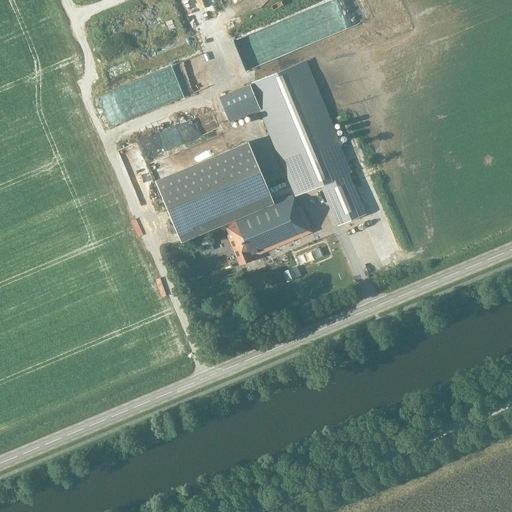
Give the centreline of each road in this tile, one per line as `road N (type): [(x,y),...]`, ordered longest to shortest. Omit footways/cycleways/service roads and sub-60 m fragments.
road 1 (primary): [(0,463),(511,249)]
road 2 (unclassified): [(247,511),(511,401)]
